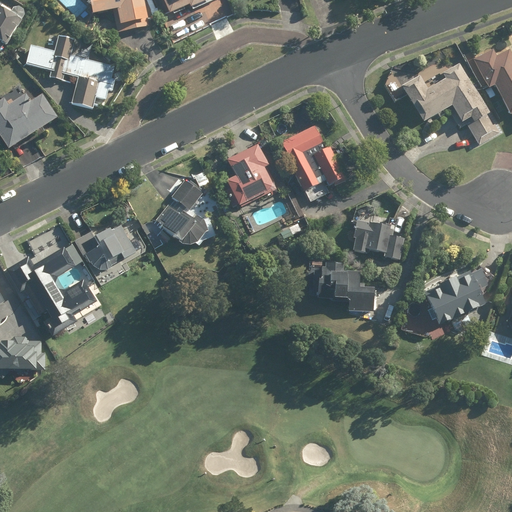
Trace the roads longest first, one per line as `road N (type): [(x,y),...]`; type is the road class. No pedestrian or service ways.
road 1 (residential): [(0,217),(333,58)]
road 2 (residential): [(333,58),(413,180),(448,197),(502,205)]
road 3 (residential): [(333,58),(488,0)]
